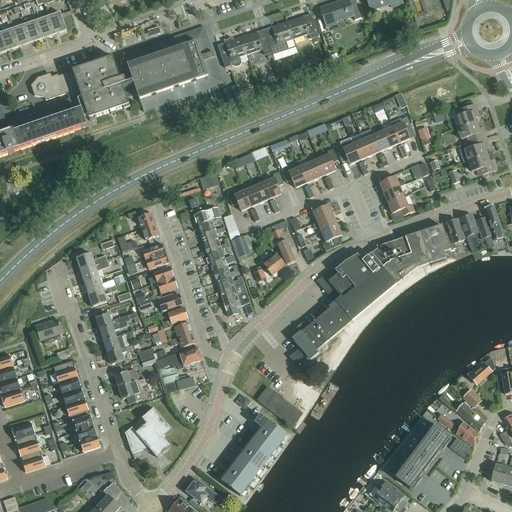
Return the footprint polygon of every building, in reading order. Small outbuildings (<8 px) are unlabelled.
[(348,0),(321,9),(327,28),(335,25),(334,21),(353,15),(355,21),(362,19),(357,6),(351,8),(348,0)] [(367,0),(371,10),(391,3),(392,7),(402,4),(401,0),(367,0)] [(442,0),(447,12),(449,11),(451,0),(442,0)] [(49,17),(55,36),(67,31),(61,13),(49,17)] [(37,21),(43,40),(55,36),(49,17),(37,21)] [(294,41),(309,36),(303,18),(288,23),(294,41)] [(25,25),(31,44),(43,40),(37,21),(25,25)] [(270,49),(272,54),(280,51),(282,53),(286,52),(296,49),(293,41),(294,41),(288,23),(272,28),(278,46),(270,49)] [(13,29),(19,48),(31,44),(25,25),(13,29)] [(1,34),(7,52),(19,48),(13,29),(1,34)] [(241,38),(247,56),(262,51),(256,33),(241,38)] [(137,52),(125,56),(144,114),(156,110),(156,108),(222,85),(214,61),(216,60),(214,55),(212,55),(207,40),(204,41),(202,35),(195,37),(194,34),(137,53),(137,52)] [(241,64),(239,59),(247,56),(241,38),(234,41),(233,38),(225,41),(231,62),(224,64),(225,69),(233,67),(236,68),(240,67),(241,64)] [(68,94),(69,100),(77,97),(86,123),(130,108),(127,99),(131,97),(125,79),(121,80),(113,57),(52,78),(53,79),(49,81),(38,79),(31,86),(35,97),(45,99),(46,101),(68,94)] [(242,84),(232,87),(236,101),(246,98),(242,84)] [(229,89),(223,91),(227,102),(232,100),(229,89)] [(399,104),(404,102),(401,95),(396,97),(399,104)] [(0,156),(56,138),(88,127),(86,123),(77,97),(69,100),(56,104),(43,109),(35,112),(23,116),(10,120),(11,123),(6,125),(4,119),(3,116),(0,117),(0,156)] [(458,129),(476,123),(474,117),(479,115),(475,106),(458,111),(460,117),(454,119),(458,129)] [(414,133),(407,118),(402,120),(401,119),(391,124),(393,128),(400,144),(410,140),(408,135),(414,133)] [(468,144),(486,138),(483,128),(478,130),(476,123),(458,129),(461,140),(467,139),(468,144)] [(383,132),(390,149),(400,144),(393,128),(383,132)] [(373,137),(373,136),(371,130),(360,135),(363,141),(370,157),(380,153),(373,137)] [(380,153),(390,149),(383,132),(373,137),(373,136),(373,137),(380,153)] [(486,138),(468,144),(470,150),(465,152),(468,162),(487,156),(485,149),(489,148),(486,138)] [(287,141),(270,147),(272,152),(289,145),(287,141)] [(353,145),(360,161),(370,157),(363,141),(353,145)] [(342,146),(336,148),(341,160),(346,158),(350,166),(360,161),(353,145),(343,149),(342,146)] [(319,160),(326,176),(336,172),(333,164),(338,161),(333,150),(327,152),(329,156),(319,160)] [(487,156),(468,162),(472,173),(477,171),(479,177),(496,171),(493,161),(489,163),(487,156)] [(245,166),(242,159),(232,163),(236,170),(245,166)] [(316,180),(326,176),(319,160),(309,164),(316,180)] [(305,185),(316,180),(309,164),(298,169),(305,185)] [(425,164),(419,167),(424,178),(429,175),(425,164)] [(296,189),(305,185),(298,169),(289,173),(288,169),(282,172),(287,183),(292,181),(296,189)] [(449,174),(449,175),(453,185),(460,183),(456,171),(449,174)] [(274,179),(265,183),(271,199),(282,195),(278,187),(284,185),(279,173),(273,175),(274,179)] [(398,183),(396,177),(379,184),(384,195),(400,188),(405,185),(403,181),(398,183)] [(449,205),(488,196),(484,181),(452,189),(453,191),(446,193),(449,205)] [(255,188),(262,204),(271,199),(265,183),(255,188)] [(245,192),(252,208),(262,204),(255,188),(245,192)] [(404,198),(400,188),(384,195),(388,205),(404,198)] [(238,204),(241,212),(252,208),(245,192),(235,196),(233,193),(227,195),(232,207),(238,204)] [(393,215),(401,211),(403,217),(415,212),(412,206),(408,208),(404,198),(388,205),(393,215)] [(196,199),(189,202),(192,209),(198,207),(196,199)] [(317,223),(334,216),(329,206),(313,213),(317,223)] [(494,206),(484,210),(490,228),(494,226),(496,230),(492,231),(497,245),(507,241),(494,206)] [(218,209),(209,211),(194,217),(197,226),(221,219),(218,209)] [(7,216),(3,214),(1,219),(0,219),(6,222),(9,217),(7,216)] [(142,229),(155,225),(152,214),(138,218),(142,229)] [(232,215),(224,218),(223,218),(230,241),(241,237),(232,215)] [(167,217),(169,226),(176,225),(174,216),(167,217)] [(319,228),(322,233),(338,226),(334,216),(317,223),(313,225),(315,230),(319,228)] [(478,234),(477,231),(472,216),(459,220),(466,238),(468,244),(471,243),(470,240),(476,238),(475,235),(478,234)] [(485,218),(479,220),(476,221),(483,240),(492,237),(485,218)] [(137,219),(126,223),(129,232),(140,229),(137,219)] [(214,227),(223,224),(221,219),(197,226),(200,236),(215,230),(214,227)] [(295,233),(301,230),(296,219),(291,222),(295,233)] [(406,239),(382,247),(363,263),(359,257),(353,263),(351,260),(347,263),(339,270),(338,268),(317,282),(339,307),(332,313),(330,310),(307,330),(303,325),(292,333),(296,337),(292,340),(302,351),(293,358),(301,369),(304,373),(314,364),(311,361),(319,354),(317,352),(414,270),(417,269),(417,268),(431,264),(432,266),(447,261),(445,256),(448,254),(449,252),(449,251),(452,250),(451,250),(456,248),(455,244),(465,241),(458,220),(446,225),(450,234),(446,235),(442,226),(405,239),(406,239)] [(142,229),(146,241),(159,237),(155,225),(142,229)] [(338,226),(322,233),(326,243),(322,244),(326,252),(341,246),(338,238),(342,236),(338,226)] [(217,235),(221,234),(226,233),(225,228),(221,229),(215,231),(215,230),(200,236),(203,245),(218,239),(217,235)] [(295,263),(290,248),(287,241),(283,243),(278,230),(272,233),(277,245),(285,267),(295,263)] [(231,241),(237,259),(253,253),(247,236),(231,241)] [(225,245),(221,246),(218,239),(203,245),(207,254),(231,246),(228,239),(223,240),(225,245)] [(101,245),(103,251),(114,247),(112,241),(101,245)] [(146,260),(165,254),(162,244),(143,251),(146,260)] [(223,253),(228,252),(229,256),(234,255),(231,246),(207,254),(210,264),(225,259),(223,253)] [(89,254),(77,258),(80,269),(107,261),(106,256),(91,260),(89,254)] [(165,254),(146,260),(149,269),(168,263),(165,254)] [(276,254),(268,258),(263,262),(265,264),(263,266),(271,277),(285,267),(276,254)] [(227,265),(236,262),(234,256),(225,259),(210,264),(213,273),(228,268),(227,265)] [(126,267),(134,264),(132,257),(124,259),(126,267)] [(84,282),(97,278),(95,271),(109,267),(107,261),(80,269),(84,282)] [(129,276),(137,273),(134,264),(126,267),(129,276)] [(230,274),(228,268),(213,273),(217,283),(240,274),(237,266),(233,267),(234,272),(230,274)] [(151,285),(173,277),(170,267),(154,272),(155,277),(149,279),(151,285)] [(255,270),(256,273),(254,273),(258,283),(266,279),(262,270),(261,271),(260,268),(255,270)] [(235,288),(244,285),(240,274),(217,283),(220,292),(235,287),(235,288)] [(213,275),(202,281),(205,287),(216,281),(213,275)] [(151,285),(153,291),(159,289),(161,294),(177,288),(173,277),(151,285)] [(99,284),(97,278),(84,282),(88,294),(115,285),(113,280),(99,284)] [(114,282),(117,288),(126,284),(124,279),(114,282)] [(133,290),(141,286),(137,279),(130,283),(133,290)] [(115,285),(88,294),(92,306),(104,302),(102,295),(117,290),(115,285)] [(247,293),(245,288),(236,290),(235,288),(235,287),(220,292),(223,301),(238,296),(247,293)] [(238,296),(223,301),(229,318),(231,317),(233,318),(236,317),(236,315),(241,314),(239,309),(237,310),(237,308),(250,304),(247,293),(238,296)] [(131,299),(129,294),(118,297),(120,303),(131,299)] [(173,294),(160,298),(157,299),(162,311),(183,304),(179,294),(174,296),(173,294)] [(146,301),(139,303),(142,311),(153,307),(151,299),(146,301)] [(171,320),(165,322),(162,324),(164,330),(173,327),(172,324),(188,319),(184,308),(168,313),(171,320)] [(108,314),(96,318),(99,329),(126,321),(137,317),(136,314),(111,322),(108,314)] [(59,319),(36,326),(41,340),(63,333),(59,319)] [(126,321),(99,329),(103,340),(116,336),(113,330),(127,325),(126,321)] [(178,338),(193,333),(189,323),(174,328),(178,338)] [(193,333),(178,338),(181,348),(196,343),(193,333)] [(161,343),(158,334),(152,336),(155,345),(161,343)] [(116,336),(103,340),(107,352),(125,346),(121,335),(116,336)] [(171,348),(179,345),(177,339),(169,342),(171,348)] [(132,344),(125,346),(107,352),(110,364),(123,360),(121,353),(134,349),(132,344)] [(139,352),(142,360),(154,356),(151,349),(139,352)] [(163,349),(155,352),(158,360),(166,357),(163,349)] [(156,362),(157,366),(159,370),(176,364),(178,370),(183,368),(184,367),(186,366),(187,367),(190,366),(191,365),(196,363),(197,364),(200,363),(201,361),(202,361),(198,349),(180,355),(180,354),(156,362)] [(69,352),(69,351),(57,354),(59,360),(70,357),(70,355),(69,352)] [(0,371),(13,367),(10,356),(0,358),(0,371)] [(143,366),(156,362),(154,356),(142,360),(143,366)] [(477,386),(491,373),(495,370),(491,359),(491,360),(484,365),(482,363),(467,375),(477,386)] [(73,362),(54,368),(59,384),(78,378),(73,362)] [(0,384),(17,379),(13,367),(0,371),(0,384)] [(160,372),(162,379),(176,376),(173,368),(160,372)] [(134,370),(127,372),(114,376),(118,387),(137,381),(134,370)] [(511,395),(511,374),(501,377),(501,378),(497,379),(499,393),(504,392),(505,396),(511,395)] [(177,382),(180,382),(178,375),(176,376),(162,379),(164,386),(177,382)] [(78,378),(59,384),(63,396),(82,389),(78,378)] [(0,392),(1,397),(21,391),(17,379),(0,384),(0,392)] [(144,379),(137,381),(118,387),(122,399),(126,397),(128,404),(143,399),(141,392),(140,392),(138,386),(145,384),(144,379)] [(180,382),(177,382),(179,391),(195,387),(193,379),(187,380),(180,382)] [(175,383),(167,385),(164,386),(167,395),(178,393),(175,383)] [(303,415),(267,387),(257,401),(292,428),(303,415)] [(82,389),(63,396),(66,407),(86,401),(82,389)] [(21,391),(1,397),(5,409),(25,402),(21,391)] [(474,409),(481,402),(471,391),(464,398),(467,401),(471,406),(474,409)] [(251,403),(245,398),(239,406),(245,410),(251,403)] [(86,401),(66,407),(71,423),(91,417),(86,401)] [(456,412),(479,433),(485,424),(468,409),(471,406),(467,401),(463,405),(456,412)] [(172,430),(153,408),(142,418),(143,420),(133,428),(132,427),(124,433),(131,454),(148,448),(157,458),(170,447),(163,438),(172,430)] [(236,411),(233,416),(242,422),(246,417),(236,411)] [(224,482),(247,497),(289,434),(261,415),(255,424),(261,427),(224,482)] [(442,415),(437,420),(451,431),(455,426),(442,415)] [(91,417),(71,423),(72,424),(74,423),(77,433),(94,427),(91,417)] [(12,430),(17,444),(36,438),(31,423),(12,430)] [(424,432),(443,447),(450,438),(431,423),(424,432)] [(473,448),(479,436),(463,423),(456,435),(473,448)] [(94,427),(77,433),(80,443),(97,437),(94,427)] [(437,455),(443,447),(424,432),(418,441),(437,456),(438,455),(437,455)] [(505,446),(506,446),(511,442),(506,432),(499,436),(505,446)] [(97,437),(80,443),(84,454),(101,448),(97,437)] [(17,444),(22,459),(41,453),(36,438),(17,444)] [(431,464),(437,456),(418,441),(411,449),(431,464)] [(492,444),(488,448),(494,454),(498,450),(492,444)] [(424,473),(431,464),(411,449),(405,458),(424,473)] [(22,459),(26,474),(46,468),(41,453),(22,459)] [(424,474),(424,473),(405,458),(398,467),(417,481),(424,473),(424,474)] [(454,459),(450,464),(461,473),(465,469),(454,459)] [(411,490),(417,481),(398,467),(391,476),(411,490)] [(503,487),(507,470),(494,467),(490,484),(503,487)] [(511,471),(507,470),(503,487),(511,489),(511,471)] [(438,474),(432,480),(441,488),(434,495),(446,506),(455,497),(442,486),(446,481),(438,474)] [(405,497),(386,482),(380,491),(405,510),(409,506),(402,500),(405,497)] [(85,483),(78,492),(90,503),(98,494),(85,483)] [(219,498),(199,483),(197,485),(194,483),(187,492),(202,503),(207,497),(215,503),(219,498)] [(96,507),(101,511),(115,511),(120,506),(114,501),(118,497),(107,487),(103,491),(108,495),(96,507)] [(393,511),(395,509),(398,511),(404,511),(405,510),(380,491),(374,499),(390,511),(393,511)] [(15,498),(4,502),(6,508),(17,504),(15,498)] [(200,505),(192,499),(189,503),(197,510),(200,505)] [(47,500),(44,501),(47,511),(51,511),(58,510),(47,500)] [(47,511),(44,501),(37,503),(40,511),(47,511)] [(171,511),(170,511),(195,511),(194,511),(193,511),(192,511),(180,502),(176,507),(174,506),(171,509),(171,511)] [(40,511),(37,503),(31,505),(33,511),(40,511)]
